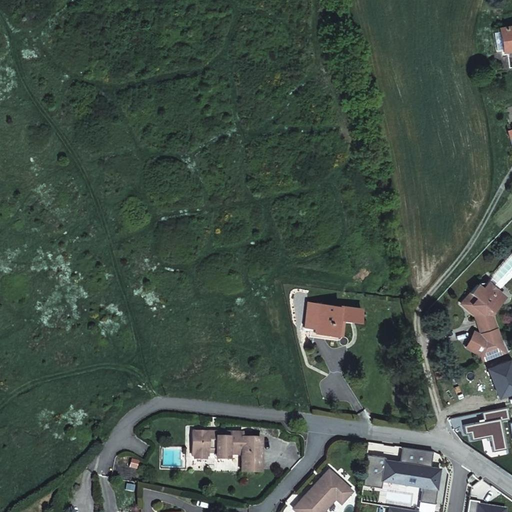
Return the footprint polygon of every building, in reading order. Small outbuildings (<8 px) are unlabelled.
[(511,51),(511,26),(500,29),(505,53),(511,51)] [(494,289),(483,282),(478,289),(472,285),(458,307),(474,317),(480,335),(495,330),(490,318),(494,313),(491,310),(496,301),(489,296),(494,289)] [(494,289),(489,296),(496,301),(497,301),(501,294),(494,289)] [(363,307),(313,303),(310,336),(337,339),(339,321),(361,323),(363,307)] [(495,330),(480,335),(479,335),(472,333),(468,350),(477,352),(480,361),(506,350),(502,338),(500,339),(495,330)] [(511,359),(489,368),(500,398),(511,393),(511,359)] [(193,455),(206,455),(215,455),(228,456),(228,453),(241,454),(241,469),(260,469),(260,437),(251,437),(242,437),(242,432),(228,432),(228,437),(216,436),(216,439),(209,439),(209,431),(192,431),(191,455),(193,455)] [(419,510),(433,511),(440,467),(428,465),(430,453),(404,449),(402,462),(368,457),(365,483),(379,485),(380,479),(423,485),(419,510)] [(328,469),(292,508),(296,511),(321,511),(334,498),(340,503),(351,491),(328,469)] [(504,511),(506,507),(470,501),(467,511),(504,511)]
